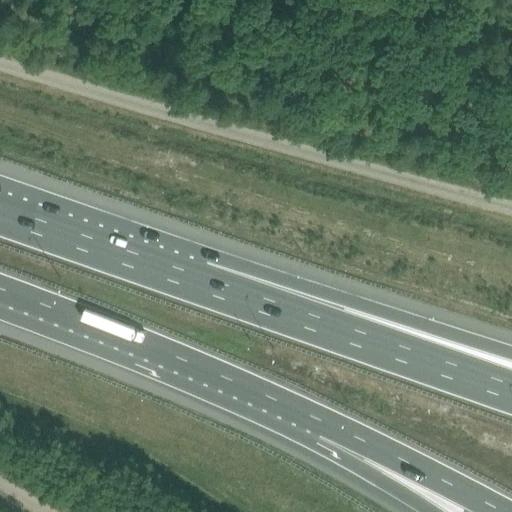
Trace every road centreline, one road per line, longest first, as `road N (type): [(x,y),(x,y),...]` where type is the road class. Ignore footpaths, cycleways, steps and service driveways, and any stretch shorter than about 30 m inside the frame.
road 1 (unclassified): [(0,64),(511,206)]
road 2 (motorway): [(0,288),(321,423)]
road 3 (motorway): [(511,397),(200,284)]
road 4 (motorway): [(511,353),(200,284)]
road 5 (motorway): [(200,284),(0,214)]
road 6 (motorway): [(321,423),(500,511)]
road 7 (motorway): [(321,423),(433,511)]
